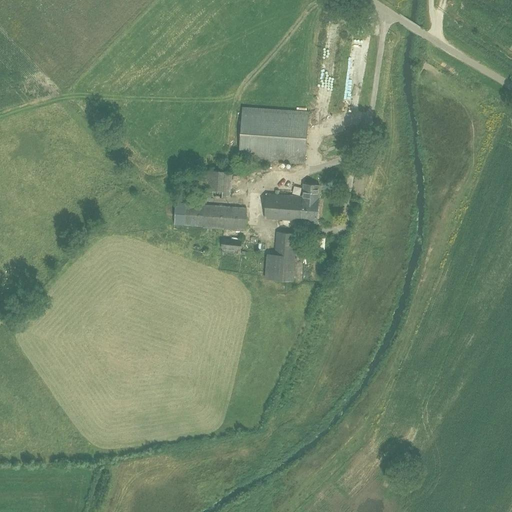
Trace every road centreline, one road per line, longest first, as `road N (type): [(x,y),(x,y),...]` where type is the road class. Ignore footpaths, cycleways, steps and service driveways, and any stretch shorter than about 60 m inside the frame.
road 1 (unknown): [(384,10),(374,97),(359,145),(332,164),(261,188)]
road 2 (unclassified): [(511,86),(369,0)]
